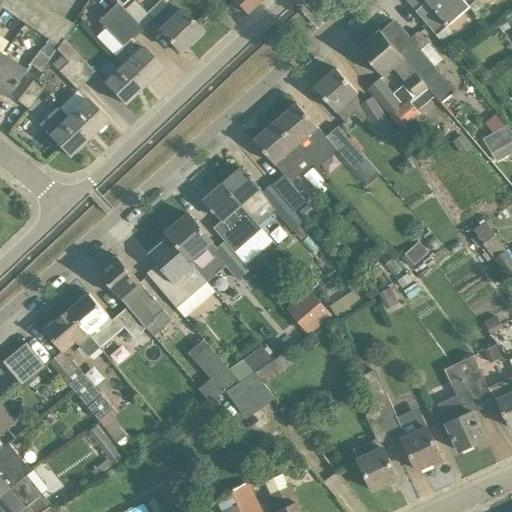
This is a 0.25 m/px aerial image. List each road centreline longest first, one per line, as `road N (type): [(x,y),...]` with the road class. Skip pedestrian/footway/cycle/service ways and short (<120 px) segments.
road 1 (residential): [(0,318),(358,0)]
road 2 (residential): [(284,0),(63,206)]
